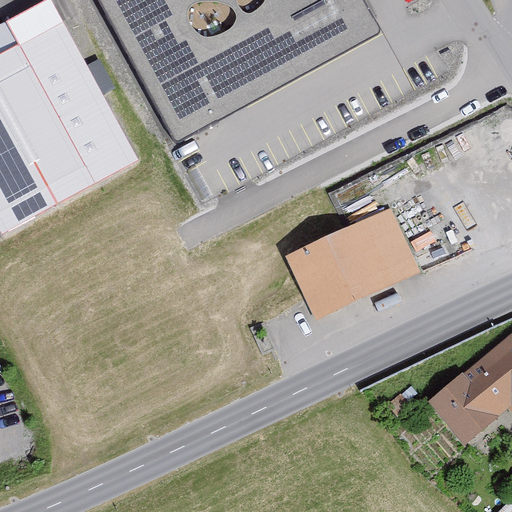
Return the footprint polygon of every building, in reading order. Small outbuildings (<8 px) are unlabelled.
[(360,0),(90,0),(172,146),(378,31),(360,0)] [(49,1),(0,27),(0,232),(2,237),(138,162),(49,1)] [(100,58),(91,63),(105,89),(114,84),(100,58)] [(392,209),(280,257),(309,324),(421,277),(392,209)] [(511,330),(427,402),(463,445),(506,409),(511,416),(511,330)]
